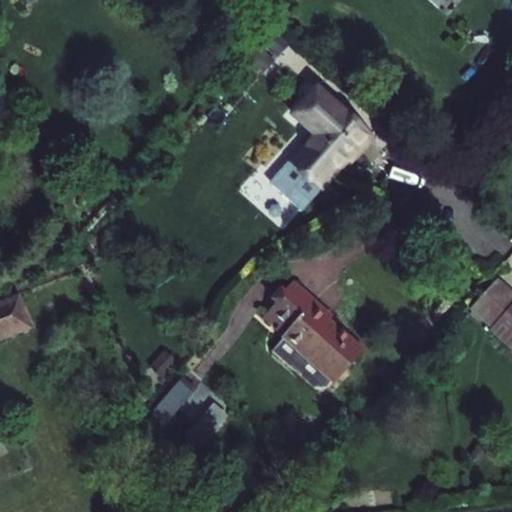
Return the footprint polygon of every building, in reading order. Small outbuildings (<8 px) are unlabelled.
[(8,0),(20,20),(53,0),(8,0)] [(335,153),(324,142),(290,182),(291,182),(283,191),(280,197),(280,203),(283,208),(294,218),(300,221),(306,220),(311,217),(319,208),(320,208),(347,179),(349,181),(368,162),(345,142),(335,153)] [(493,352),(511,369),(511,316),(499,304),(475,330),(495,350),(493,352)] [(291,358),(287,362),(329,400),(330,398),(341,408),(367,379),(330,347),(334,342),(297,311),(272,340),(291,358)] [(0,356),(23,348),(12,318),(0,322),(0,356)] [(185,416),(202,396),(181,378),(164,399),(185,416)] [(158,445),(169,456),(200,421),(190,412),(158,445)]
